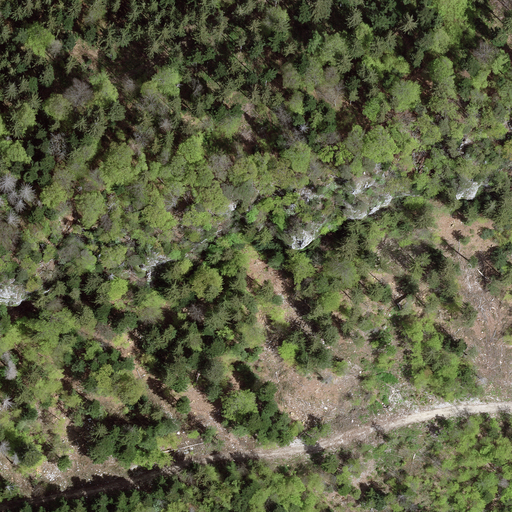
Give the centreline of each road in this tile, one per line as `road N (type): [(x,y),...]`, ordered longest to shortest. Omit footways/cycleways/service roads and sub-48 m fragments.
road 1 (track): [(511,405),(383,423),(302,450),(217,457),(7,511)]
road 2 (track): [(0,114),(130,73),(264,0)]
